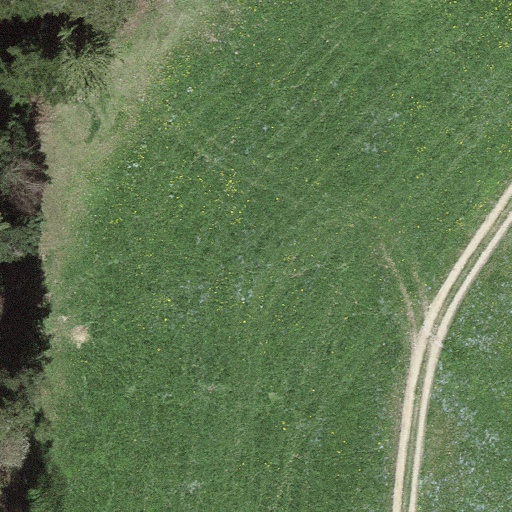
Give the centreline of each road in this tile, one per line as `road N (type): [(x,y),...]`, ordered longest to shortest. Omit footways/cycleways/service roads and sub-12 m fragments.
road 1 (track): [(432,333),(409,276),(369,219),(287,190),(169,111),(134,64),(124,0)]
road 2 (track): [(404,511),(432,333),(511,201)]
